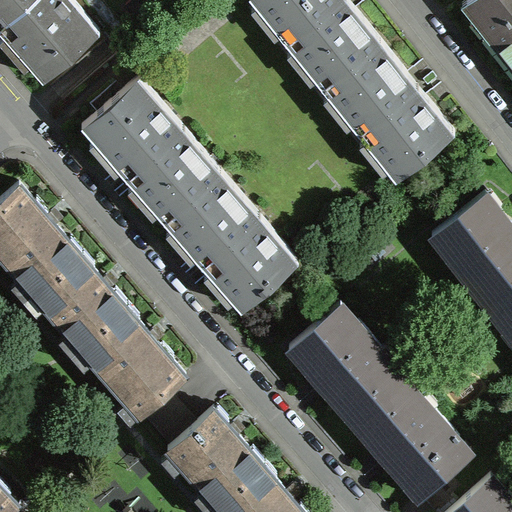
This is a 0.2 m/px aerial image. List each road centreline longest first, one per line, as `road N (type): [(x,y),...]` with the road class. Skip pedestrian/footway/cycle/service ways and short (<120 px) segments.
road 1 (residential): [(362,511),(24,119)]
road 2 (residential): [(391,0),(511,147)]
